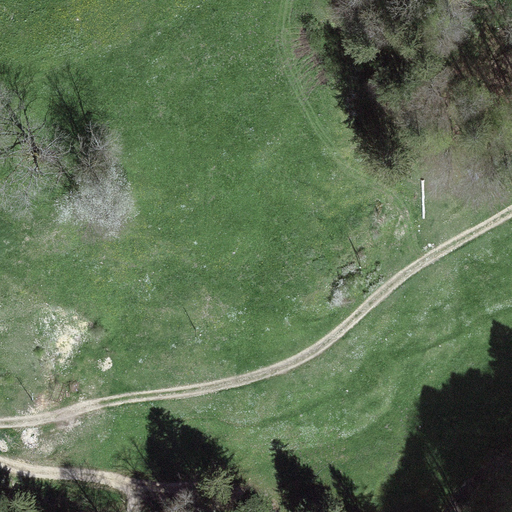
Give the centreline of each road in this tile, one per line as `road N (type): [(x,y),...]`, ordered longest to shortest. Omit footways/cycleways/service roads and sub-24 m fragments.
road 1 (track): [(0,423),(271,372),(326,342),(411,270),(511,215)]
road 2 (track): [(0,460),(82,479),(235,493),(271,511)]
